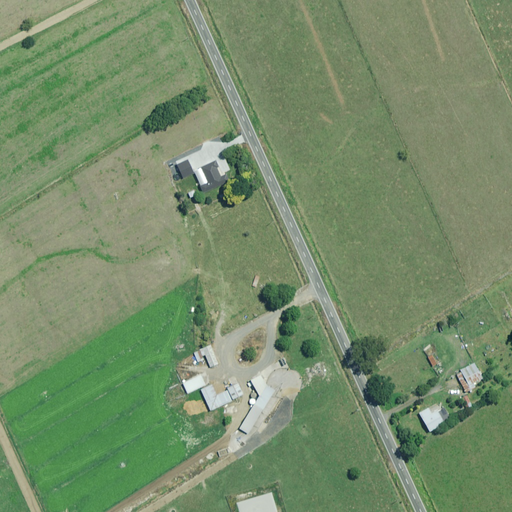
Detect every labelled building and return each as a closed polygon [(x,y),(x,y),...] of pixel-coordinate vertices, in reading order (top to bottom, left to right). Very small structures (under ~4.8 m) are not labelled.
[(222,175),(216,161),(197,168),(203,184),(200,186),(202,193),(230,182),(227,173),(222,175)] [(198,172),(193,163),(183,168),(187,177),(198,172)] [(218,365),(210,345),(194,352),(198,362),(203,360),(202,356),(205,355),(210,368),(218,365)] [(438,364),(433,355),(428,358),(433,366),(438,364)] [(456,374),(465,393),(476,388),(475,386),(477,384),(476,382),(482,379),(475,363),(461,370),(461,372),(456,374)] [(206,385),(201,375),(183,384),(188,393),(206,385)] [(266,385),(260,375),(251,380),(259,396),(239,429),(248,434),(275,391),(266,385)] [(243,395),(238,384),(227,389),(228,390),(216,396),(212,385),(201,390),(211,411),(232,401),(232,400),(243,395)] [(464,405),(467,411),(473,408),(467,395),(460,399),(463,405),(464,405)] [(456,413),(450,404),(432,415),(428,409),(419,414),(429,432),(447,422),(445,419),(456,413)]
